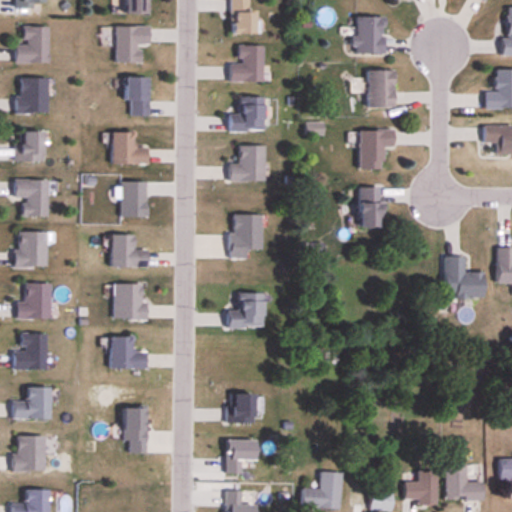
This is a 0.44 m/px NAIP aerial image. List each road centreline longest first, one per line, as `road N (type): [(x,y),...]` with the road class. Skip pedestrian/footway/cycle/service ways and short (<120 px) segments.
road 1 (residential): [(186,0),(184,511)]
road 2 (residential): [(436,195),(439,50)]
